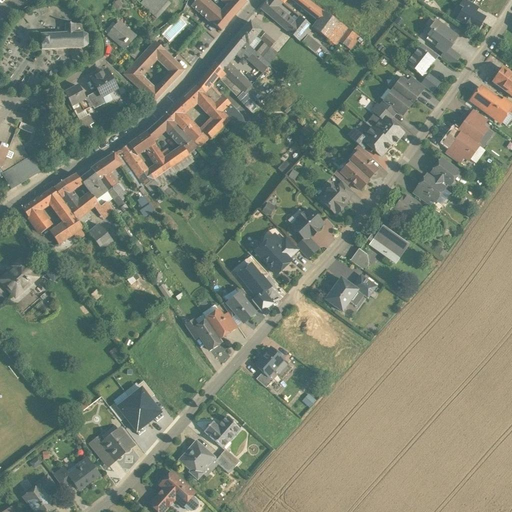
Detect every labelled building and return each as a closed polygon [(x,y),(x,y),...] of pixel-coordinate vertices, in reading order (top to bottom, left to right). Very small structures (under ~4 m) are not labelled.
[(142,0),(140,3),(156,17),(169,4),(164,0),(142,0)] [(222,11),(209,0),(195,0),(192,4),(221,29),(231,18),(223,11),(222,11)] [(230,0),(231,1),(228,5),(223,11),(231,18),(246,0),(230,0)] [(276,5),(270,0),(267,0),(261,7),(284,26),(291,18),(276,5)] [(294,0),(307,9),(313,2),(309,0),(294,0)] [(478,6),(467,0),(462,0),(459,6),(463,8),(464,7),(475,13),(475,12),(478,6)] [(121,1),(113,9),(120,15),(128,7),(121,1)] [(334,18),(313,2),(307,9),(318,19),(318,20),(327,27),(334,18)] [(475,13),(464,7),(463,8),(457,20),(477,31),(484,18),(475,12),(475,13)] [(296,22),(290,30),(289,31),(297,37),(309,22),(301,16),(296,22)] [(291,18),(284,26),(290,30),(296,22),(291,18)] [(334,18),(327,27),(318,20),(313,27),(320,32),(327,38),(335,44),(336,44),(339,39),(348,28),(334,18)] [(264,31),(251,20),(238,35),(249,45),(257,34),(260,37),(264,31)] [(136,37),(118,22),(107,34),(125,49),(136,37)] [(427,39),(445,53),(448,48),(456,37),(436,23),(431,30),(433,31),(427,39)] [(65,36),(41,36),(41,51),(83,50),(87,46),(87,38),(82,35),(82,26),(65,27),(65,36)] [(359,36),(348,28),(339,39),(350,47),(359,36)] [(276,40),(264,31),(260,37),(271,46),(276,40)] [(327,38),(320,32),(317,36),(325,42),(327,38)] [(172,42),(163,33),(155,41),(164,50),(172,42)] [(314,40),(307,34),(302,41),(307,45),(307,46),(314,52),(319,47),(312,42),(314,40)] [(249,45),(238,35),(216,62),(223,69),(222,70),(225,73),(226,73),(233,81),(240,74),(228,62),(236,53),(240,57),(244,53),(255,61),(260,55),(249,45)] [(335,44),(327,38),(325,42),(325,43),(332,49),(335,44)] [(155,41),(143,54),(152,63),(157,58),(164,50),(155,41)] [(191,62),(172,42),(164,50),(184,70),(191,62)] [(143,54),(134,47),(129,53),(138,60),(143,54)] [(424,53),(418,48),(406,64),(422,76),(425,73),(434,61),(425,54),(426,53),(425,52),(424,53)] [(459,56),(448,48),(445,53),(441,57),(452,66),(459,56)] [(172,72),(162,83),(167,88),(184,70),(164,50),(157,58),(172,72)] [(262,56),(262,57),(266,60),(270,56),(266,52),(262,56)] [(138,60),(125,74),(133,82),(140,74),(141,75),(152,63),(143,54),(138,60)] [(260,55),(255,61),(265,70),(270,65),(266,60),(262,57),(262,56),(260,55)] [(223,69),(216,62),(198,84),(210,98),(215,93),(211,88),(213,85),(211,83),(218,75),(221,78),(225,73),(222,70),(223,69)] [(511,75),(503,69),(501,71),(499,70),(492,79),(494,80),(492,83),(511,96),(511,75)] [(106,71),(91,79),(98,91),(101,98),(102,98),(116,90),(106,71)] [(226,73),(225,73),(221,78),(235,93),(240,88),(233,81),(226,73)] [(141,75),(140,74),(133,82),(154,101),(167,88),(162,83),(156,89),(141,75)] [(251,85),(240,74),(233,81),(240,88),(244,91),(245,92),(251,85)] [(440,84),(428,75),(425,79),(420,85),(424,87),(432,94),(440,84)] [(420,85),(412,78),(407,84),(419,94),(424,87),(420,85)] [(407,84),(401,79),(392,90),(411,105),(420,94),(419,94),(407,84)] [(210,98),(198,84),(184,97),(191,105),(197,99),(203,105),(210,98)] [(85,100),(78,88),(65,95),(73,108),(80,105),(83,112),(89,109),(85,100)] [(240,88),(235,93),(238,97),(244,91),(240,88)] [(502,103),(481,88),(472,101),(500,123),(508,112),(503,109),(505,106),(502,103)] [(228,90),(220,97),(219,97),(214,103),(223,112),(224,112),(230,105),(237,100),(228,90)] [(411,105),(392,90),(384,101),(396,111),(402,116),(411,105)] [(98,91),(92,94),(99,107),(105,104),(102,98),(101,98),(98,91)] [(244,91),(238,97),(246,105),(252,99),(245,92),(244,91)] [(215,93),(210,98),(214,103),(219,97),(215,93)] [(92,94),(87,97),(88,99),(92,107),(94,110),(99,107),(92,94)] [(199,130),(183,113),(191,105),(184,97),(167,114),(174,121),(175,121),(194,141),(202,134),(199,130)] [(214,103),(210,98),(203,105),(217,120),(211,125),(217,131),(230,119),(224,112),(223,112),(214,103)] [(511,103),(505,99),(502,103),(505,106),(503,109),(508,112),(511,115),(511,103)] [(237,100),(230,105),(235,110),(241,104),(237,100)] [(396,111),(384,101),(380,107),(392,117),(396,111)] [(256,103),(250,109),(260,119),(266,113),(256,103)] [(230,105),(224,112),(230,119),(234,123),(242,117),(235,110),(230,105)] [(380,107),(378,105),(372,111),(384,121),(385,119),(388,122),(392,117),(380,107)] [(487,120),(474,111),(469,118),(482,127),(487,120)] [(174,121),(167,114),(153,126),(160,133),(166,128),(183,147),(190,140),(173,123),(174,121)] [(469,118),(458,132),(461,134),(476,145),(487,130),(482,127),(469,118)] [(388,122),(385,119),(384,121),(381,125),(379,123),(373,130),(372,128),(372,129),(393,146),(403,134),(388,122)] [(249,129),(245,124),(240,129),(244,134),(249,129)] [(200,147),(211,136),(217,131),(211,125),(206,130),(206,131),(202,134),(194,141),(200,147)] [(153,126),(146,132),(152,140),(156,137),(160,133),(153,126)] [(310,140),(316,134),(307,126),(301,132),(310,140)] [(238,128),(230,136),(235,142),(244,134),(238,128)] [(393,146),(372,129),(366,135),(368,137),(365,141),(363,143),(366,145),(381,157),(391,145),(393,147),(393,146)] [(365,141),(354,131),(349,137),(358,146),(362,149),(366,145),(363,143),(365,141)] [(165,159),(152,140),(146,132),(129,144),(138,156),(147,149),(157,164),(165,159)] [(476,145),(461,134),(450,149),(450,150),(463,159),(468,162),(478,147),(476,145)] [(24,149),(14,135),(8,152),(0,171),(11,189),(38,172),(30,160),(29,160),(23,149),(24,149)] [(156,137),(152,140),(165,159),(169,156),(156,137)] [(169,156),(165,159),(174,172),(192,160),(188,155),(197,148),(190,140),(183,147),(169,156)] [(250,141),(240,150),(250,161),(260,152),(255,146),(255,147),(250,141)] [(129,144),(121,150),(140,176),(148,170),(138,156),(129,144)] [(362,149),(358,146),(354,151),(357,154),(367,164),(372,159),(362,149)] [(463,159),(450,150),(446,156),(458,165),(463,159)] [(114,154),(107,158),(114,168),(121,164),(114,154)] [(367,164),(357,154),(349,164),(350,165),(368,181),(376,172),(367,164)] [(114,168),(107,158),(101,162),(92,170),(108,191),(112,188),(117,184),(108,172),(114,168)] [(174,172),(165,159),(157,164),(148,170),(158,185),(157,186),(159,189),(167,198),(171,195),(164,187),(178,178),(174,172)] [(447,166),(441,162),(432,174),(447,185),(449,187),(458,174),(454,171),(454,169),(450,166),(447,166)] [(214,165),(208,169),(213,175),(218,171),(214,165)] [(368,181),(350,165),(341,174),(340,175),(350,184),(360,192),(369,182),(368,181)] [(108,191),(92,170),(80,179),(82,182),(90,193),(90,194),(96,201),(103,196),(108,191)] [(148,170),(140,176),(146,185),(153,180),(157,186),(158,185),(148,170)] [(341,174),(338,171),(333,176),(341,183),(346,188),(350,184),(340,175),(341,174)] [(80,179),(76,174),(70,177),(77,187),(82,182),(80,179)] [(447,185),(432,174),(428,179),(443,190),(447,185)] [(70,177),(63,181),(55,188),(70,210),(79,202),(71,191),(77,187),(70,177)] [(428,179),(426,177),(417,189),(417,190),(429,199),(435,202),(443,190),(428,179)] [(143,186),(137,178),(133,181),(139,189),(143,186)] [(153,180),(146,185),(152,194),(159,189),(157,186),(153,180)] [(346,188),(341,183),(336,189),(347,200),(353,194),(346,188)] [(129,200),(117,184),(112,188),(119,197),(125,204),(129,200)] [(336,189),(332,186),(319,200),(334,215),(335,214),(337,215),(344,208),(342,207),(348,200),(347,200),(336,189)] [(53,188),(44,194),(50,203),(51,203),(66,224),(75,218),(70,212),(69,213),(59,198),(60,197),(53,188)] [(119,197),(112,188),(108,191),(115,200),(119,197)] [(429,199),(417,190),(413,196),(425,205),(429,199)] [(79,202),(70,210),(81,223),(96,210),(100,206),(96,201),(90,194),(90,193),(79,202)] [(50,203),(44,194),(37,198),(44,208),(50,203)] [(141,210),(145,217),(155,211),(146,195),(138,200),(143,209),(141,210)] [(119,197),(115,200),(121,208),(125,205),(125,204),(119,197)] [(417,206),(404,197),(392,213),(403,220),(401,222),(408,227),(413,220),(411,219),(413,217),(410,216),(417,206)] [(37,198),(22,209),(39,232),(43,233),(50,227),(51,224),(41,210),(44,208),(37,198)] [(100,206),(96,210),(100,214),(105,210),(102,205),(100,206)] [(268,205),(264,214),(271,218),(275,209),(268,205)] [(309,212),(304,216),(303,215),(296,221),(297,222),(291,228),(304,241),(304,242),(307,239),(311,236),(312,238),(317,233),(316,232),(322,226),(309,212)] [(75,218),(66,224),(51,234),(58,244),(78,231),(83,228),(75,218)] [(100,226),(89,234),(102,252),(114,243),(100,226)] [(407,249),(381,230),(370,244),(394,262),(398,257),(400,259),(407,249)] [(288,261),(276,248),(280,244),(273,237),(262,248),(267,254),(261,260),(276,276),(290,263),(288,261)] [(307,239),(304,242),(304,241),(296,249),(307,261),(317,250),(307,239)] [(280,244),(276,248),(288,261),(297,252),(285,240),(280,244)] [(365,258),(358,253),(357,254),(358,254),(351,264),(363,273),(367,267),(365,258)] [(21,262),(13,269),(14,270),(0,282),(15,299),(37,280),(21,262)] [(249,266),(237,276),(256,299),(256,300),(263,295),(270,289),(260,278),(260,279),(249,266)] [(360,278),(352,289),(356,293),(366,300),(375,289),(360,278)] [(340,281),(325,302),(341,314),(356,293),(352,289),(340,281)] [(256,299),(251,303),(260,315),(272,306),(263,295),(256,300),(256,299)] [(253,315),(238,298),(229,305),(229,306),(234,312),(233,312),(236,315),(235,316),(242,325),(253,315)] [(234,312),(229,306),(229,305),(227,302),(221,307),(227,316),(231,320),(235,316),(236,315),(233,312),(234,312)] [(222,319),(218,313),(204,321),(206,323),(217,341),(231,332),(222,319)] [(231,320),(227,316),(222,319),(230,332),(236,328),(231,320)] [(202,317),(191,325),(195,331),(206,323),(204,321),(202,317)] [(217,341),(206,323),(195,331),(194,331),(198,337),(198,338),(208,353),(220,345),(217,341)] [(191,325),(185,329),(193,342),(198,338),(198,337),(194,331),(195,331),(191,325)] [(124,359),(117,347),(111,351),(110,349),(105,353),(114,366),(124,359)] [(270,350),(254,368),(261,374),(265,378),(265,377),(267,378),(282,362),(270,350)] [(265,378),(261,374),(255,381),(265,390),(271,382),(267,378),(265,377),(265,378)] [(140,393),(147,402),(153,398),(142,384),(136,389),(140,393)] [(129,402),(148,426),(159,418),(147,402),(140,393),(129,402)] [(137,435),(148,426),(129,402),(118,410),(125,420),(137,435)] [(119,424),(125,420),(118,410),(114,406),(109,410),(119,424)] [(225,420),(217,430),(211,425),(202,435),(221,451),(239,432),(234,428),(234,425),(232,423),(229,423),(225,420)] [(117,432),(103,444),(104,445),(103,446),(109,454),(115,461),(122,455),(128,455),(130,453),(130,449),(130,448),(117,432)] [(103,444),(99,439),(90,446),(101,460),(109,454),(103,446),(104,445),(103,444)] [(214,460),(195,443),(177,463),(189,474),(188,475),(196,483),(202,476),(201,475),(214,460)] [(238,465),(225,453),(220,458),(234,470),(238,465)] [(109,454),(101,460),(107,467),(115,461),(109,454)] [(234,470),(220,458),(214,464),(228,477),(234,470)] [(97,479),(85,462),(77,468),(79,471),(78,472),(80,474),(70,481),(71,483),(79,493),(97,479)] [(64,471),(53,479),(61,490),(71,483),(70,481),(64,471)] [(193,495),(171,475),(159,488),(163,491),(149,507),(155,511),(163,511),(177,497),(185,505),(193,495)] [(47,480),(37,487),(39,490),(39,489),(46,498),(55,491),(47,480)] [(46,498),(39,489),(39,490),(29,496),(34,502),(29,506),(32,511),(52,511),(55,510),(46,498)]
